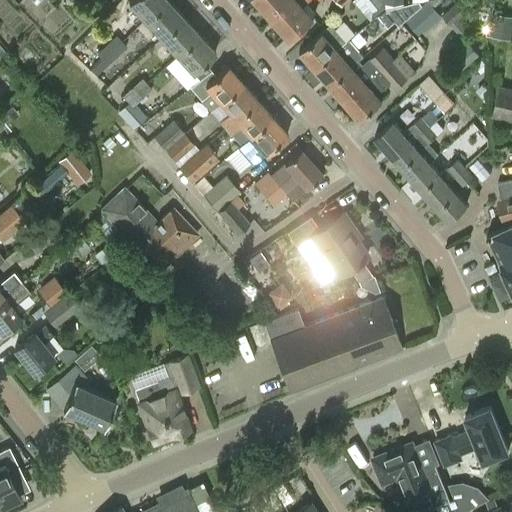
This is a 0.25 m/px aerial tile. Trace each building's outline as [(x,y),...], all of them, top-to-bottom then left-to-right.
[(135,28),(145,19),(165,0),(129,0),(129,1),(124,15),(135,28)] [(183,16),(168,0),(165,0),(145,19),(161,36),(183,16)] [(255,0),(271,17),(290,0),(255,0)] [(313,18),(297,0),(290,0),(271,17),(290,39),(313,18)] [(384,0),(362,0),(372,11),(384,1),(385,0),(384,0)] [(426,0),(405,18),(417,34),(441,14),(429,0),(426,0)] [(121,35),(130,27),(115,11),(106,19),(121,35)] [(511,15),(501,16),(502,37),(511,36),(511,15)] [(161,36),(177,54),(199,34),(183,16),(161,36)] [(301,51),(316,68),(347,41),(332,24),(301,51)] [(80,40),(70,48),(91,74),(126,47),(116,34),(91,53),(80,40)] [(215,52),(199,34),(177,54),(193,72),(215,52)] [(347,41),(316,68),(331,85),(353,66),(364,56),(349,39),(347,41)] [(462,68),(479,53),(469,42),(453,57),(462,68)] [(370,57),(356,69),(368,83),(382,70),(394,59),(383,46),(370,57)] [(409,77),(394,59),(382,70),(392,82),(396,87),(409,77)] [(192,88),(211,110),(242,83),(227,65),(216,75),(212,70),(192,88)] [(368,83),(356,69),(353,66),(331,85),(346,102),(368,83)] [(382,70),(368,83),(346,102),(361,119),(383,100),(378,95),(392,82),(382,70)] [(432,72),(420,80),(442,112),(453,105),(432,72)] [(131,85),(141,96),(151,87),(141,76),(131,85)] [(257,100),(242,83),(211,110),(226,127),(257,100)] [(511,85),(501,83),(494,110),(511,114),(511,85)] [(141,96),(131,85),(121,93),(128,101),(131,105),(133,103),(141,96)] [(272,117),(257,100),(226,127),(241,144),(272,117)] [(144,116),(133,103),(131,105),(128,101),(119,110),(133,126),(144,116)] [(413,123),(421,133),(430,125),(422,115),(413,123)] [(272,117),(241,144),(237,148),(252,165),(287,134),(272,117)] [(376,135),(394,156),(412,140),(394,119),(376,135)] [(185,133),(174,120),(156,136),(176,160),(193,145),(184,134),(185,133)] [(430,125),(421,133),(428,141),(438,133),(430,125)] [(412,140),(394,156),(412,178),(431,162),(440,154),(428,141),(421,133),(412,140)] [(181,165),(191,177),(217,155),(206,143),(181,165)] [(89,171),(71,148),(57,160),(75,182),(89,171)] [(270,176),(286,193),(293,201),(307,189),(306,188),(323,174),(301,149),(285,163),(270,176)] [(449,182),(457,175),(466,167),(458,158),(441,173),(431,162),(412,178),(430,198),(449,182)] [(474,175),(466,167),(457,175),(465,183),(474,175)] [(239,189),(226,174),(205,192),(218,207),(239,189)] [(511,217),(511,180),(497,183),(501,198),(499,199),(504,219),(511,217)] [(467,203),(449,182),(430,198),(449,219),(467,203)] [(160,268),(198,233),(173,206),(157,221),(125,186),(103,206),(160,268)] [(231,200),(219,211),(237,232),(249,222),(231,200)] [(0,240),(0,241),(23,221),(10,206),(0,214),(0,240)] [(338,276),(368,254),(351,230),(354,228),(343,212),(319,229),(310,216),(288,232),(297,245),(310,236),(318,247),(308,254),(318,267),(327,260),(338,276)] [(511,222),(488,234),(511,285),(511,222)] [(363,260),(351,267),(366,294),(378,287),(363,260)] [(0,280),(0,296),(3,295),(11,288),(21,280),(13,270),(0,280)] [(68,290),(55,275),(38,289),(50,305),(68,290)] [(3,295),(0,296),(0,329),(2,332),(21,317),(11,306),(30,291),(21,280),(11,288),(3,295)] [(70,290),(45,310),(56,325),(81,304),(70,290)] [(328,315),(348,366),(402,346),(382,294),(328,315)] [(348,366),(328,315),(303,324),(296,307),(262,320),(262,321),(268,336),(268,337),(287,389),(348,366)] [(43,341),(53,333),(47,325),(36,334),(34,331),(14,347),(33,370),(53,354),(43,341)] [(71,361),(87,370),(93,359),(78,350),(71,361)] [(188,426),(176,394),(199,384),(187,352),(160,362),(166,378),(136,389),(140,401),(139,402),(152,439),(171,432),(172,432),(188,426)] [(104,427),(117,399),(83,384),(86,379),(74,366),(47,389),(63,408),(104,427)] [(484,461),(509,450),(491,406),(466,416),(471,429),(454,437),(453,434),(436,441),(446,465),(463,458),(461,453),(478,446),(484,461)] [(434,506),(451,499),(437,463),(424,469),(413,442),(374,457),(384,481),(398,475),(409,502),(429,494),(434,506)] [(0,450),(0,504),(20,495),(11,478),(22,473),(8,446),(0,450)] [(218,511),(209,496),(198,502),(190,486),(136,511),(126,511),(123,505),(109,511),(218,511)] [(293,511),(321,511),(313,500),(293,511)] [(511,511),(511,500),(483,511),(511,511)]
